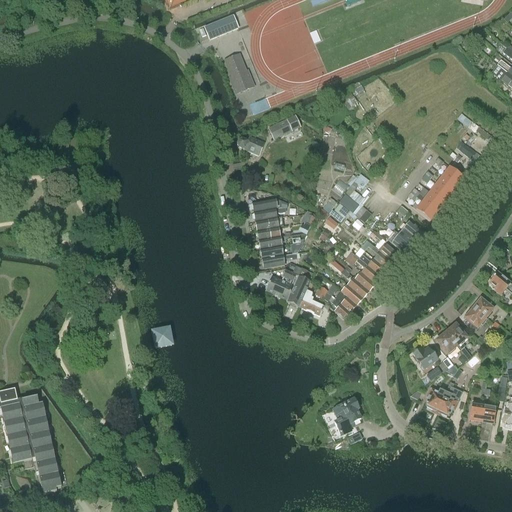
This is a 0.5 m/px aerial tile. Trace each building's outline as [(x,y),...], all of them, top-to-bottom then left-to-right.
[(209,41),(237,29),(232,18),(204,29),(209,41)] [(469,37),(465,41),(470,46),(474,41),(469,37)] [(466,50),(470,46),(465,41),(461,46),(466,50)] [(511,54),(506,50),(503,54),(511,60),(511,54)] [(230,80),(236,94),(253,88),(247,73),(245,73),(238,57),(225,62),(232,79),(230,80)] [(500,62),(497,67),(509,76),(511,78),(511,68),(511,70),(501,62),(501,63),(500,62)] [(497,67),(491,75),(501,82),(511,90),(511,78),(509,76),(497,67)] [(347,96),(338,103),(345,113),(355,106),(350,100),(353,98),(350,95),(348,96),(347,96)] [(456,121),(474,134),(476,133),(479,129),(461,115),(456,121)] [(295,118),(268,130),(273,141),(300,129),(295,118)] [(479,129),(476,133),(487,142),(491,138),(479,129)] [(236,146),(237,149),(244,152),(244,151),(259,158),(264,145),(249,139),(247,143),(241,141),(238,142),(236,146)] [(458,151),(471,161),(467,166),(480,177),(483,176),(486,173),(485,170),(483,168),(486,163),(463,145),(458,151)] [(457,165),(462,159),(458,156),(453,161),(457,165)] [(437,160),(434,164),(439,168),(443,164),(437,160)] [(442,178),(448,182),(456,189),(463,180),(449,169),(442,178)] [(427,173),(424,177),(429,181),(436,186),(443,192),(450,197),(456,189),(448,182),(442,178),(439,183),(432,178),(432,177),(427,173)] [(338,217),(332,226),(338,229),(342,221),(343,221),(349,214),(348,216),(354,222),(357,218),(354,217),(361,209),(349,200),(358,187),(363,191),(369,182),(360,176),(357,180),(353,177),(347,184),(351,187),(338,204),(340,205),(333,214),(338,217)] [(424,177),(421,181),(426,185),(429,181),(424,177)] [(429,194),(429,195),(443,206),(450,197),(443,192),(436,186),(429,194)] [(414,190),(411,194),(416,198),(422,203),(436,214),(443,206),(429,195),(429,194),(423,189),(419,194),(414,190)] [(411,194),(408,198),(413,202),(416,198),(411,194)] [(272,201),(252,205),(253,214),(273,211),(276,210),(276,206),(279,206),(278,204),(272,201)] [(336,204),(331,201),(326,207),(332,211),(336,204)] [(414,205),(411,209),(414,211),(416,212),(430,223),(436,214),(422,203),(419,208),(414,205)] [(279,206),(276,206),(276,210),(277,215),(285,214),(287,214),(286,210),(284,210),(284,205),(279,206)] [(325,206),(318,215),(325,220),(327,218),(329,219),(333,214),(331,212),(332,211),(326,207),(325,206)] [(366,212),(363,209),(362,208),(361,209),(354,217),(357,218),(359,221),(366,212)] [(273,211),(253,214),(255,224),(274,220),(272,213),(274,213),(273,211)] [(370,218),(371,216),(366,212),(359,221),(364,225),(370,218)] [(308,215),(304,224),(310,227),(311,227),(316,218),(308,215)] [(274,220),(255,224),(257,233),(278,229),(283,228),(281,219),(274,220)] [(394,233),(387,241),(408,259),(426,237),(410,223),(398,236),(394,233)] [(303,227),(300,234),(306,236),(310,227),(304,224),(303,227)] [(278,229),(257,233),(258,242),(280,239),(278,229)] [(369,238),(378,246),(383,240),(374,233),(369,238)] [(280,239),(258,242),(260,252),(282,248),(281,248),(280,239)] [(366,243),(360,250),(364,253),(368,249),(371,251),(377,256),(373,261),(388,273),(394,265),(380,254),(373,248),(366,243)] [(329,244),(322,253),(328,258),(336,248),(329,244)] [(293,246),(292,246),(293,254),(297,253),(301,245),(300,245),(293,246)] [(386,246),(380,254),(394,265),(400,259),(386,246)] [(282,248),(260,252),(262,261),(283,257),(282,248)] [(283,257),(262,261),(263,270),(270,269),(270,271),(276,270),(284,269),(283,261),(286,260),(286,261),(295,260),(294,255),(283,257)] [(310,255),(305,262),(310,266),(315,260),(310,255)] [(362,257),(358,260),(381,280),(388,273),(373,261),(370,264),(362,257)] [(358,260),(356,263),(364,270),(360,275),(375,287),(381,280),(358,260)] [(272,279),(265,294),(286,303),(293,288),(297,278),(285,272),(282,278),(284,279),(282,284),(272,279)] [(356,277),(353,280),(355,281),(369,293),(375,287),(360,275),(358,278),(356,277)] [(497,276),(489,285),(496,290),(494,292),(501,297),(506,291),(511,295),(511,287),(510,286),(511,286),(497,276)] [(286,303),(286,304),(298,310),(299,309),(304,299),(303,299),(310,283),(297,278),(293,288),(286,303)] [(353,280),(347,287),(363,300),(369,293),(355,281),(353,280)] [(327,293),(327,294),(331,298),(337,290),(333,286),(332,286),(327,293)] [(347,287),(341,294),(356,307),(363,300),(347,287)] [(319,288),(315,297),(322,301),(323,301),(327,294),(327,293),(319,288)] [(304,299),(299,309),(319,318),(324,308),(313,303),(314,300),(311,299),(313,295),(307,293),(304,299)] [(327,294),(323,301),(327,304),(328,302),(331,304),(337,310),(334,313),(343,321),(344,321),(350,314),(335,300),(331,298),(327,294)] [(341,294),(335,300),(350,314),(356,307),(341,294)] [(476,304),(471,309),(485,321),(496,307),(485,298),(482,302),(480,301),(477,305),(476,304)] [(468,316),(464,320),(471,325),(469,327),(475,332),(477,330),(485,321),(471,309),(467,315),(468,316)] [(489,330),(494,333),(500,326),(495,323),(489,330)] [(170,327),(150,331),(154,352),(174,348),(170,327)] [(446,335),(457,348),(468,362),(471,359),(464,350),(464,349),(460,345),(466,340),(455,327),(446,335)] [(447,356),(457,348),(446,335),(436,343),(447,356)] [(422,350),(413,356),(417,362),(416,363),(423,373),(437,363),(428,350),(424,353),(422,350)] [(457,361),(462,366),(467,362),(463,356),(457,361)] [(447,359),(442,363),(449,371),(453,367),(447,359)] [(437,370),(426,377),(431,383),(442,375),(437,370)] [(482,383),(480,396),(489,398),(490,391),(486,390),(487,384),(482,383)] [(445,395),(437,412),(442,414),(441,415),(447,417),(449,417),(452,411),(454,412),(458,403),(457,403),(457,402),(459,402),(462,395),(452,390),(453,386),(450,384),(445,394),(445,395)] [(425,406),(427,407),(427,408),(433,411),(433,410),(437,412),(445,395),(445,394),(439,392),(438,395),(430,391),(426,399),(428,400),(425,406)] [(0,411),(1,411),(14,466),(25,463),(27,471),(35,469),(33,462),(36,461),(44,495),(62,489),(43,406),(39,406),(37,400),(23,403),(22,398),(0,402),(0,411)] [(505,411),(503,424),(505,425),(505,427),(511,428),(511,400),(509,400),(508,407),(508,406),(507,411),(505,411)] [(340,417),(342,420),(334,424),(341,437),(351,432),(348,427),(361,421),(356,412),(357,409),(354,403),(352,402),(333,411),(336,419),(340,417)] [(474,422),(481,423),(484,406),(472,405),(469,419),(474,420),(474,422)] [(484,406),(481,423),(489,424),(489,423),(493,423),(496,408),(484,406)] [(359,435),(347,441),(350,446),(362,441),(359,435)] [(45,503),(43,511),(54,511),(56,506),(45,503)]
